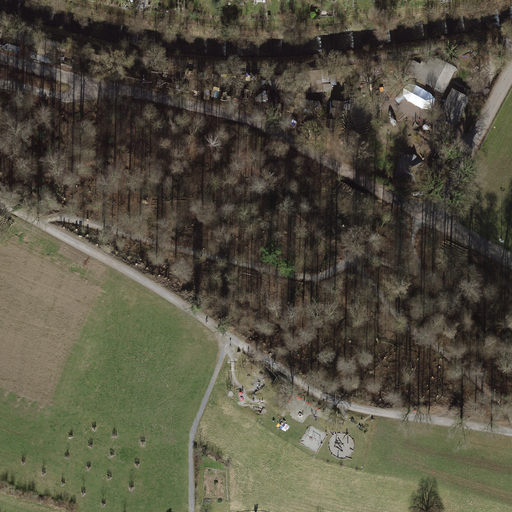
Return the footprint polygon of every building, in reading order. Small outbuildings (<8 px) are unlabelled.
[(442,92),(456,67),(437,57),(434,62),(429,59),(426,63),(421,60),(419,64),(412,60),(405,72),(442,92)] [(416,84),(408,99),(428,110),(436,96),(416,84)] [(469,97),(451,88),(436,118),(453,127),(469,97)] [(325,95),(322,110),(337,113),(340,98),(325,95)] [(424,161),(402,154),(395,176),(417,182),(424,161)]
